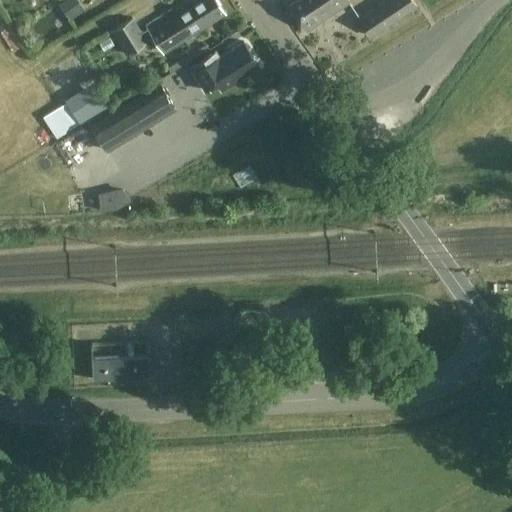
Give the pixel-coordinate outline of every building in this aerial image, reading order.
[(65,0),(63,2),(74,17),(89,6),(84,0),(65,0)] [(216,0),(193,0),(172,14),(141,32),(132,17),(110,31),(126,55),(147,42),(145,40),(151,36),(161,52),(224,12),(216,0)] [(306,30),(349,2),(347,0),(294,0),(289,4),(306,30)] [(370,36),(416,6),(411,0),(385,0),(359,18),(370,36)] [(217,82),(221,89),(258,66),(243,41),(219,56),(215,50),(190,65),(205,90),(217,82)] [(160,84),(91,125),(106,150),(175,108),(160,84)] [(95,94),(73,100),(79,120),(101,114),(95,94)] [(66,101),(47,111),(58,134),(78,125),(66,101)] [(123,190),(114,195),(120,206),(129,200),(123,190)] [(92,379),(148,376),(146,341),(90,343),(92,379)]
